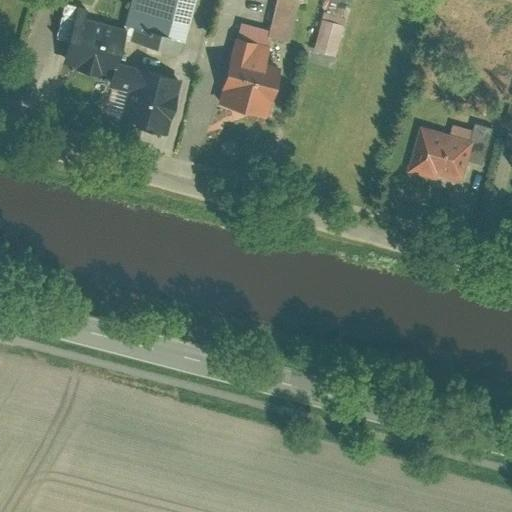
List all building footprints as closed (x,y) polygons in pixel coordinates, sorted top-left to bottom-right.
[(184,52),(197,0),(134,0),(127,27),(125,37),(184,52)] [(291,39),(301,0),(280,0),(272,34),(291,39)] [(127,27),(79,15),(68,59),(116,71),(119,60),(125,37),(127,27)] [(346,24),(323,18),(315,48),(338,54),(346,24)] [(242,21),(238,37),(267,44),(271,28),(242,21)] [(267,44),(238,37),(222,102),(270,114),(281,70),(267,67),(273,46),(267,44)] [(113,83),(131,88),(137,65),(119,60),(116,71),(113,83)] [(124,118),(169,130),(183,76),(137,65),(131,88),(124,118)] [(480,126),(457,121),(455,130),(477,135),(480,126)] [(487,161),(496,125),(481,121),(480,126),(477,135),(472,157),(487,161)] [(455,130),(425,122),(414,166),(466,179),(472,157),(477,135),(455,130)]
